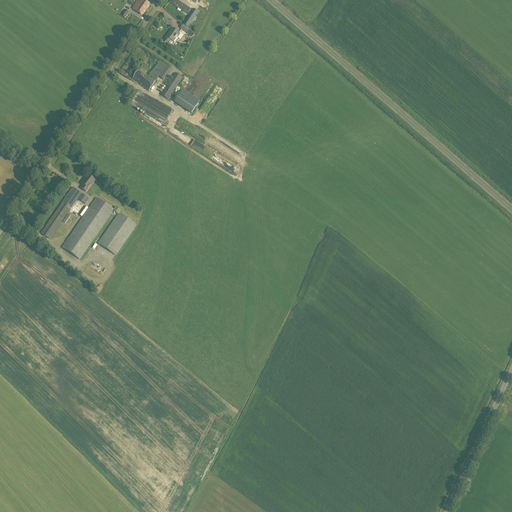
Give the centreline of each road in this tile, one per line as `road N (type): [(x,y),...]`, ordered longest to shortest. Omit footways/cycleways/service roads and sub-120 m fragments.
road 1 (unclassified): [(0,232),(161,0)]
road 2 (tertiary): [(445,511),(511,368)]
